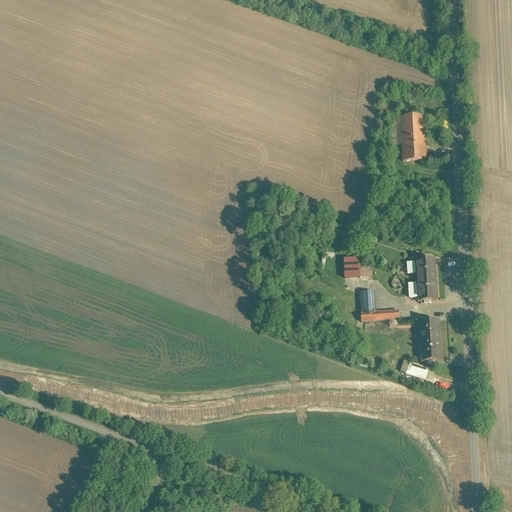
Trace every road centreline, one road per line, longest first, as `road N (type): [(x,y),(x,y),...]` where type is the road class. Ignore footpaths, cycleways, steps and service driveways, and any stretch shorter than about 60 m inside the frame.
road 1 (unclassified): [(475,511),(454,0)]
road 2 (unclassified): [(0,395),(314,511)]
